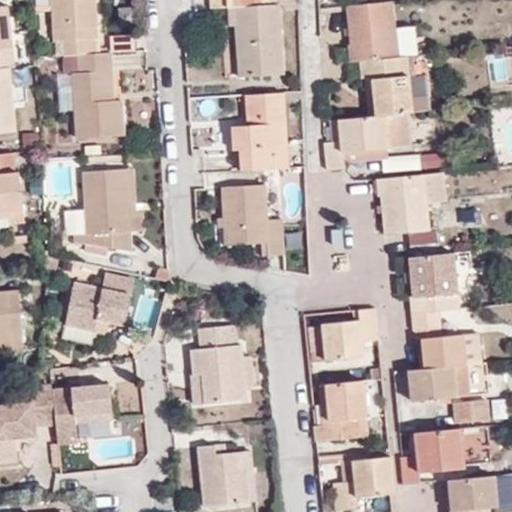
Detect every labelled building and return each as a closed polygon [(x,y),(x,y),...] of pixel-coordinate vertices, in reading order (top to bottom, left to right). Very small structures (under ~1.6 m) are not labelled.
[(37,0),(38,13),(54,12),(52,0),(37,0)] [(52,0),(54,12),(56,55),(79,54),(97,52),(96,37),(99,37),(97,0),(52,0)] [(256,0),(208,0),(209,8),(231,7),(257,5),(256,0)] [(279,11),(299,10),(299,2),(279,4),(279,11)] [(348,45),(350,63),(361,62),(397,58),(392,2),(348,6),(352,44),(348,45)] [(231,24),(237,24),(240,52),(242,77),(283,74),(279,11),(279,4),(261,5),(257,5),(231,7),(231,24)] [(8,5),(0,5),(0,48),(12,47),(8,5)] [(17,47),(13,5),(8,5),(12,47),(17,47)] [(0,68),(11,67),(14,67),(12,47),(0,48),(0,68)] [(75,113),(77,138),(126,134),(124,99),(115,99),(109,100),(107,71),(113,70),(112,51),(97,52),(79,54),(80,72),(73,72),(75,113)] [(229,52),(231,78),(242,77),(240,52),(229,52)] [(56,75),(57,114),(75,113),(73,72),(80,72),(79,54),(56,55),(44,56),(45,75),(56,75)] [(363,79),(367,78),(372,116),(384,115),(408,112),(431,110),(427,76),(410,77),(407,57),(397,58),(361,62),(363,79)] [(0,133),(17,131),(11,67),(0,68),(0,133)] [(115,99),(113,70),(107,71),(109,100),(115,99)] [(239,142),(240,150),(240,171),(274,169),(273,151),(287,151),(284,92),(245,95),(247,125),(231,127),(232,142),(239,142)] [(343,141),(333,142),(326,142),(327,169),(345,168),(345,158),(387,154),(387,148),(410,146),(408,112),(384,115),(372,116),(341,119),(343,141)] [(341,119),(331,120),(333,142),(343,141),(341,119)] [(232,142),(232,150),(240,150),(239,142),(232,142)] [(274,169),(288,168),(287,151),(273,151),(274,169)] [(0,154),(0,212),(25,210),(21,173),(15,173),(13,153),(0,154)] [(79,191),(78,158),(50,159),(51,192),(79,191)] [(92,243),(133,252),(132,231),(128,169),(84,172),(89,234),(73,235),(74,243),(92,243)] [(137,210),(134,169),(128,169),(132,231),(146,230),(143,209),(137,210)] [(387,236),(409,234),(430,232),(426,206),(446,204),(444,176),(378,179),(379,197),(383,197),(387,236)] [(226,187),(227,217),(227,227),(227,244),(268,242),(269,255),(284,254),(282,217),(268,218),(266,186),(226,187)] [(10,223),(26,222),(25,210),(0,212),(0,218),(10,218),(10,223)] [(218,217),(218,227),(227,227),(227,217),(218,217)] [(411,314),(414,314),(459,309),(454,253),(411,258),(414,297),(409,298),(410,306),(411,314)] [(134,281),(105,275),(103,286),(132,291),(134,281)] [(96,327),(99,315),(126,320),(132,291),(103,286),(73,280),(64,321),(96,327)] [(0,337),(23,336),(18,290),(0,291),(0,337)] [(500,303),(499,291),(491,292),(492,304),(500,303)] [(379,340),(375,309),(360,310),(361,320),(322,324),(327,361),(365,356),(364,342),(379,340)] [(203,347),(197,347),(199,374),(205,374),(208,402),(246,399),(245,386),(242,361),(240,343),(233,344),(231,324),(201,327),(203,347)] [(310,325),(314,363),(327,361),(322,324),(310,325)] [(481,364),(478,333),(463,335),(466,365),(481,364)] [(455,366),(466,365),(463,335),(422,339),(417,339),(420,370),(425,369),(455,366)] [(0,349),(24,348),(23,336),(0,337),(0,349)] [(251,385),(248,360),(242,361),(245,386),(251,385)] [(411,402),(458,398),(455,366),(425,369),(420,370),(409,371),(411,402)] [(372,380),(383,379),(381,368),(371,369),(372,380)] [(194,374),(197,403),(208,402),(205,374),(199,374),(194,374)] [(329,425),(322,426),(316,426),(317,443),(345,439),(344,421),(366,418),(362,381),(325,385),(329,425)] [(110,415),(107,383),(52,387),(56,429),(57,441),(77,440),(75,418),(110,415)] [(325,385),(318,386),(322,426),(329,425),(325,385)] [(40,430),(56,429),(52,387),(35,389),(36,405),(0,407),(0,457),(18,456),(16,439),(40,438),(40,430)] [(485,404),(453,409),(455,424),(487,419),(485,404)] [(345,439),(368,437),(366,418),(344,421),(345,439)] [(421,472),(466,468),(463,429),(417,434),(419,456),(403,457),(406,485),(422,483),(421,472)] [(222,452),(221,443),(212,444),(214,453),(222,452)] [(251,466),(249,450),(222,452),(214,453),(212,444),(199,446),(205,503),(247,499),(244,467),(251,466)] [(352,509),(351,499),(395,494),(391,456),(342,461),(342,471),(343,483),(334,483),(336,511),(352,509)] [(342,461),(320,463),(321,472),(342,471),(342,461)] [(247,499),(254,499),(251,466),(244,467),(247,499)] [(453,511),(498,507),(495,475),(450,480),(453,511)]
